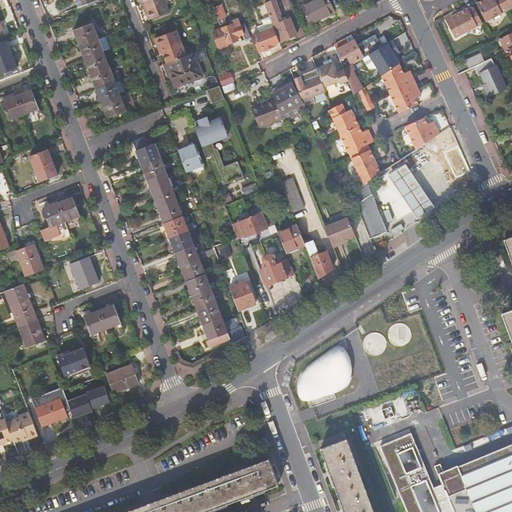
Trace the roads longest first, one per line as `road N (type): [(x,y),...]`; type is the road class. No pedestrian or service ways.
road 1 (tertiary): [(257,363),(505,212)]
road 2 (residential): [(177,409),(87,173)]
road 3 (tertiary): [(0,494),(177,409)]
road 4 (residential): [(393,0),(261,72)]
road 5 (residential): [(257,363),(304,492)]
road 6 (residential): [(449,96),(505,212)]
